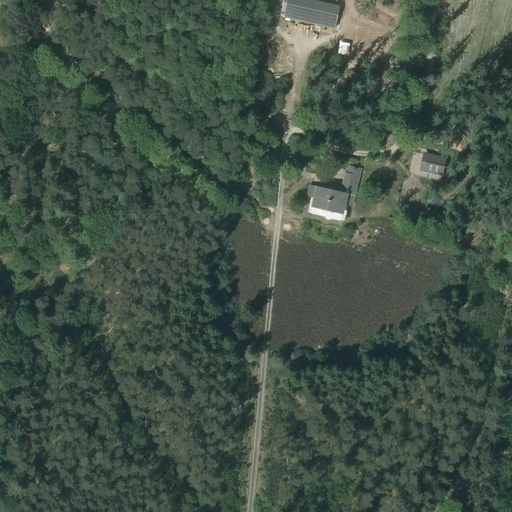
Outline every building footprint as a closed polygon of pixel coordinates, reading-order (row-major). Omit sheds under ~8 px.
[(288,0),(285,16),(335,28),(338,17),(299,8),(301,0),(288,0)] [(427,43),(425,54),(436,56),(438,45),(427,43)] [(401,89),(403,74),(399,74),(399,72),(377,69),(375,85),(401,89)] [(443,176),(447,158),(423,152),(419,171),(443,176)] [(341,193),(310,186),(308,197),(311,198),(308,213),(345,222),(349,206),(351,207),(360,168),(349,166),(347,174),(346,174),(341,193)]
